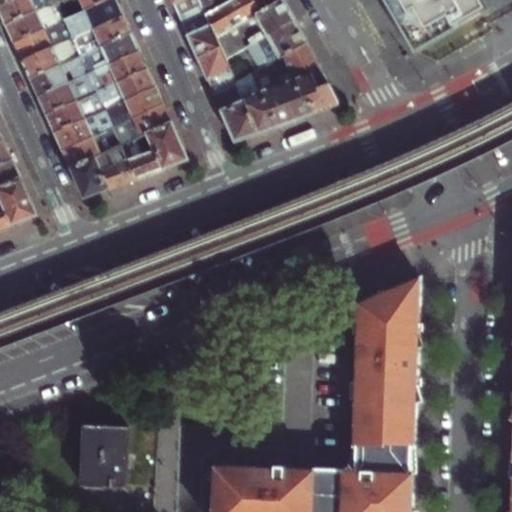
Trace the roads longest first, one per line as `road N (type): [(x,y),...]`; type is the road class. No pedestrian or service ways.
road 1 (primary): [(0,381),(455,213)]
road 2 (residential): [(463,511),(471,272),(455,213)]
road 3 (residential): [(144,0),(234,197)]
road 4 (residential): [(190,511),(192,455),(203,440),(335,441)]
road 5 (residential): [(84,255),(0,68)]
road 6 (primary): [(409,126),(234,197)]
road 7 (primary): [(234,197),(84,255)]
road 8 (residential): [(409,126),(336,0)]
